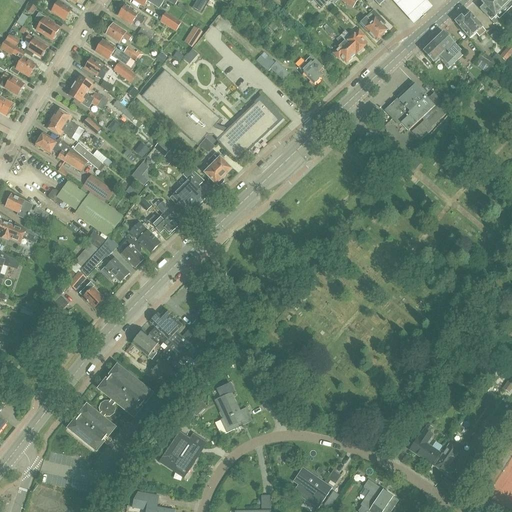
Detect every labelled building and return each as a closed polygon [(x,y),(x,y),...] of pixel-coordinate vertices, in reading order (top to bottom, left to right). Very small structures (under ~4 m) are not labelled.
[(51,11),(65,20),(65,19),(68,19),(69,16),(68,14),(72,9),(58,1),(55,0),(50,0),(49,3),(54,7),(51,11)] [(158,9),(164,1),(162,0),(133,0),(144,7),(147,2),(158,9)] [(237,2),(235,0),(233,0),(227,7),(230,10),(237,2)] [(427,0),(393,0),(414,23),(433,6),(427,0)] [(492,21),(495,25),(500,20),(499,20),(511,7),(511,0),(482,0),(481,2),(484,5),(480,9),(492,21)] [(26,8),(33,12),(37,7),(29,2),(26,8)] [(193,8),(201,13),(205,7),(197,2),(193,8)] [(118,16),(132,25),(135,20),(142,24),(146,19),(139,14),(138,14),(125,5),(122,10),(120,10),(118,14),(119,14),(118,16)] [(462,16),(454,22),(470,39),(476,34),(479,37),(486,31),(483,28),(483,27),(468,10),(462,16)] [(365,29),(376,41),(387,30),(382,26),(385,23),(374,11),(360,25),(364,29),(365,29)] [(159,22),(175,32),(181,22),(165,12),(159,22)] [(37,31),(52,40),(52,39),(54,39),(57,36),(56,34),(59,28),(50,22),(51,21),(45,18),(39,13),(34,20),(41,24),(37,31)] [(21,25),(28,27),(31,17),(24,14),(21,25)] [(272,22),(268,26),(275,31),(278,28),(272,22)] [(106,35),(120,43),(123,38),(129,42),(132,37),(113,24),(110,29),(108,29),(106,32),(107,34),(106,35)] [(325,30),(330,36),(334,32),(328,26),(328,27),(327,25),(324,28),(325,30)] [(138,34),(150,42),(153,36),(141,29),(138,34)] [(351,39),(345,33),(340,37),(355,53),(356,54),(357,53),(359,54),(362,51),(361,49),(367,44),(362,39),(365,37),(359,31),(351,39)] [(447,53),(456,62),(464,55),(453,43),(452,43),(443,33),(433,43),(445,55),(447,53)] [(5,40),(16,47),(19,42),(8,35),(5,40)] [(24,52),(26,53),(32,57),(34,54),(41,58),(41,57),(43,57),(45,54),(44,52),(47,47),(34,39),(35,39),(28,35),(25,40),(31,44),(28,49),(26,48),(24,52)] [(341,57),(346,62),(355,53),(340,37),(337,40),(342,45),(333,53),(339,59),(341,57)] [(187,38),(184,42),(192,48),(195,43),(187,38)] [(16,47),(5,40),(0,49),(11,55),(16,47)] [(117,60),(126,66),(131,58),(124,53),(123,54),(121,53),(122,53),(116,49),(102,41),(95,52),(109,60),(111,57),(116,60),(117,60)] [(440,60),(448,70),(456,62),(447,53),(445,55),(433,43),(424,52),(433,62),(432,62),(436,64),(440,60)] [(124,53),(131,58),(137,62),(143,55),(137,51),(136,52),(128,46),(124,53)] [(511,49),(508,47),(495,61),(496,62),(495,62),(501,67),(511,54),(511,49)] [(189,55),(194,59),(198,54),(193,49),(189,55)] [(156,60),(163,64),(167,58),(160,53),(156,60)] [(477,60),(490,68),(495,61),(489,57),(490,56),(485,53),(485,54),(482,53),(477,60)] [(270,69),(283,80),(289,73),(276,62),(275,63),(268,57),(265,60),(261,56),(256,61),(268,72),(270,69)] [(11,69),(10,71),(17,76),(19,72),(29,78),(30,77),(32,76),(34,74),(33,72),(37,66),(23,57),(22,59),(20,63),(17,68),(16,68),(16,67),(15,67),(14,67),(13,67),(13,68),(12,68),(11,68),(11,69)] [(84,68),(98,77),(101,73),(105,75),(109,70),(91,58),(84,68)] [(302,72),(313,84),(314,83),(316,83),(320,80),(319,78),(322,75),(321,73),(323,71),(313,61),(309,58),(298,68),(302,72)] [(114,70),(129,82),(135,75),(119,63),(114,70)] [(213,127),(216,125),(220,119),(194,96),(165,70),(142,97),(197,145),(207,134),(208,135),(213,135),(218,140),(217,141),(237,161),(270,129),(278,121),(275,118),(276,117),(263,104),(262,104),(259,101),(256,104),(228,130),(225,133),(224,132),(221,131),(214,128),(213,127)] [(5,88),(18,96),(19,95),(21,95),(22,92),(22,90),(25,85),(11,77),(5,73),(1,78),(3,80),(0,85),(5,88)] [(471,78),(475,83),(479,80),(474,74),(470,77),(471,78)] [(98,105),(103,109),(109,100),(98,92),(97,93),(91,90),(94,86),(79,77),(73,86),(80,90),(80,89),(88,94),(88,95),(100,103),(98,105)] [(461,87),(465,91),(475,83),(471,78),(461,87)] [(112,87),(103,81),(100,86),(109,92),(112,87)] [(434,128),(432,126),(450,111),(446,107),(437,97),(434,94),(428,99),(427,98),(426,98),(427,97),(415,84),(399,100),(398,99),(385,112),(399,126),(401,124),(408,131),(421,119),(423,121),(412,132),(417,137),(420,141),(434,128)] [(92,104),(102,111),(103,109),(98,105),(100,103),(88,95),(88,94),(80,89),(80,90),(73,86),(67,95),(88,109),(92,104)] [(132,98),(135,100),(141,93),(134,88),(128,95),(132,98)] [(437,97),(446,107),(456,98),(447,88),(437,97)] [(0,112),(7,116),(7,115),(9,115),(11,112),(10,110),(13,105),(1,98),(3,94),(0,92),(0,112)] [(113,105),(131,121),(135,116),(117,101),(113,105)] [(75,133),(75,134),(80,137),(84,130),(70,121),(72,118),(58,110),(53,119),(75,133)] [(84,124),(98,134),(102,128),(88,118),(84,124)] [(72,139),(75,134),(75,133),(53,119),(47,128),(61,137),(63,133),(72,139)] [(115,120),(111,124),(116,128),(120,124),(115,120)] [(81,172),(87,162),(74,150),(73,150),(71,148),(58,140),(57,143),(43,134),(36,146),(50,154),(52,151),(57,154),(60,155),(57,158),(81,172)] [(99,149),(103,143),(95,137),(91,143),(99,149)] [(154,148),(165,157),(171,150),(161,140),(154,148)] [(210,142),(203,150),(208,154),(215,146),(210,142)] [(88,161),(103,174),(107,168),(103,165),(103,164),(78,143),(73,150),(74,150),(87,162),(88,161)] [(134,151),(143,158),(150,150),(142,143),(134,151)] [(127,158),(133,163),(137,159),(131,153),(127,150),(123,155),(127,158)] [(96,157),(107,165),(110,161),(100,152),(96,157)] [(212,166),(205,173),(216,185),(217,185),(219,187),(225,181),(223,178),(232,170),(220,158),(219,158),(215,154),(207,162),(212,166)] [(410,164),(416,169),(421,163),(415,158),(410,164)] [(149,168),(142,163),(132,176),(144,186),(147,181),(142,176),(149,168)] [(185,184),(182,187),(200,206),(209,196),(199,186),(202,183),(189,169),(183,175),(188,181),(185,184)] [(89,193),(103,204),(112,192),(91,177),(82,188),(89,193)] [(126,192),(136,199),(140,194),(144,188),(142,186),(138,183),(130,177),(128,180),(136,186),(135,188),(131,185),(126,192)] [(119,188),(124,192),(126,189),(125,188),(127,185),(124,181),(119,188)] [(74,215),(108,238),(123,217),(103,204),(89,193),(87,196),(68,182),(60,193),(56,190),(52,190),(48,197),(49,200),(59,207),(63,201),(77,211),(74,215)] [(189,214),(190,215),(200,206),(182,187),(178,191),(173,196),(170,199),(176,206),(179,204),(184,208),(183,211),(186,214),(189,214)] [(33,205),(12,195),(6,207),(18,213),(17,216),(26,221),(33,205)] [(138,201),(149,212),(153,208),(146,201),(142,197),(138,201)] [(161,217),(174,230),(179,225),(174,220),(177,217),(169,209),(163,202),(161,203),(159,201),(154,205),(157,208),(163,214),(161,217)] [(40,219),(48,223),(51,216),(36,207),(33,211),(42,216),(40,219)] [(164,230),(169,235),(174,230),(161,217),(158,219),(154,215),(149,221),(152,225),(160,233),(164,230)] [(9,239),(21,244),(23,238),(25,231),(16,223),(14,227),(0,221),(0,232),(2,233),(0,237),(8,241),(9,239)] [(138,240),(151,253),(160,244),(148,231),(141,225),(137,230),(135,228),(131,232),(138,240)] [(88,240),(100,249),(105,241),(93,232),(88,240)] [(121,255),(135,269),(145,259),(139,253),(141,251),(141,249),(140,246),(134,241),(131,240),(129,240),(122,247),(122,250),(123,253),(121,255)] [(73,263),(84,270),(90,263),(89,262),(99,250),(90,243),(73,263)] [(0,284),(1,285),(4,277),(0,275),(3,265),(9,267),(17,270),(19,263),(6,254),(0,250),(0,284)] [(105,268),(120,283),(130,274),(115,258),(105,268)] [(90,263),(84,270),(82,273),(86,276),(87,278),(96,269),(90,263)] [(77,275),(70,269),(63,277),(70,283),(77,275)] [(83,298),(93,309),(104,299),(93,288),(90,285),(84,290),(87,293),(83,298)] [(52,303),(61,312),(69,304),(61,296),(52,303)] [(161,316),(158,313),(150,321),(156,326),(165,335),(169,339),(168,340),(189,357),(196,349),(197,350),(205,340),(204,340),(201,337),(208,329),(205,327),(197,320),(182,336),(180,334),(177,335),(175,333),(176,331),(182,325),(166,310),(161,316)] [(29,327),(19,323),(14,329),(24,333),(29,327)] [(1,334),(8,337),(11,330),(4,327),(1,334)] [(151,352),(159,342),(155,339),(149,334),(143,330),(132,343),(148,356),(152,360),(157,354),(154,352),(153,353),(151,352)] [(166,363),(168,362),(179,372),(187,362),(197,370),(205,361),(199,356),(194,362),(192,360),(189,357),(168,340),(169,339),(165,335),(164,336),(164,342),(169,347),(168,347),(166,349),(160,356),(161,356),(160,358),(166,363)] [(149,376),(161,386),(174,369),(166,363),(160,358),(155,364),(157,366),(149,376)] [(69,428),(97,451),(104,441),(103,440),(107,436),(108,436),(116,427),(105,418),(106,417),(109,417),(113,415),(115,410),(114,407),(117,403),(134,417),(142,407),(141,406),(145,402),(146,402),(153,393),(118,365),(111,374),(111,375),(108,380),(107,379),(99,388),(112,399),(110,401),(104,401),(100,404),(99,408),(100,413),(100,414),(88,405),(80,414),(81,415),(77,419),(76,419),(69,428)] [(511,376),(503,389),(508,393),(511,387),(511,376)] [(402,392),(407,396),(414,387),(408,383),(402,392)] [(236,427),(239,425),(240,427),(253,421),(246,408),(240,411),(232,392),(215,400),(224,418),(221,419),(227,433),(237,428),(236,427)] [(202,411),(197,406),(192,411),(197,416),(202,411)] [(151,412),(143,425),(149,429),(158,417),(151,412)] [(434,435),(430,433),(433,428),(428,424),(424,429),(410,450),(431,465),(439,452),(427,444),(434,435)] [(469,431),(460,426),(456,432),(465,437),(469,431)] [(190,438),(180,431),(159,463),(161,462),(168,467),(173,460),(179,464),(177,466),(188,474),(195,462),(190,459),(203,439),(193,433),(190,438)] [(475,446),(486,453),(495,438),(485,432),(475,446)] [(434,467),(445,474),(459,452),(449,445),(442,454),(434,467)] [(445,474),(455,481),(463,469),(464,469),(470,459),(459,452),(445,474)] [(309,493),(305,500),(318,509),(332,488),(328,485),(325,483),(303,468),(293,482),(309,493)] [(316,472),(323,476),(326,473),(319,468),(316,472)] [(135,486),(146,487),(147,479),(142,476),(139,475),(135,480),(135,486)] [(390,511),(398,501),(369,480),(364,488),(372,493),(363,506),(370,511),(369,511),(390,511)] [(174,511),(156,508),(158,497),(138,493),(134,500),(133,508),(134,508),(135,507),(133,507),(134,500),(148,503),(146,511),(174,511)]
